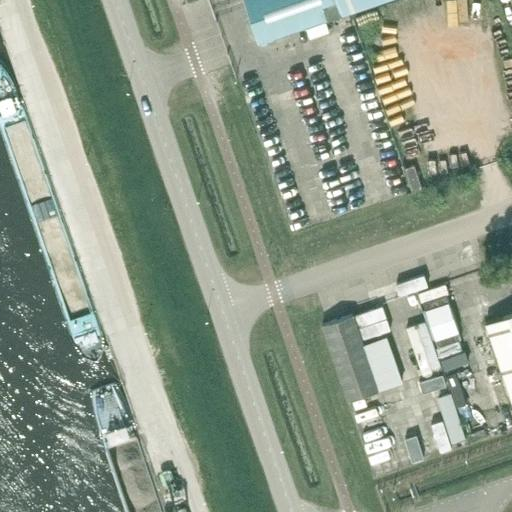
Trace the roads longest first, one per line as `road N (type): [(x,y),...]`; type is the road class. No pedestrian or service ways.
road 1 (unclassified): [(218,316),(114,0)]
road 2 (unclassified): [(218,316),(511,215)]
road 3 (unclassified): [(289,511),(218,316)]
